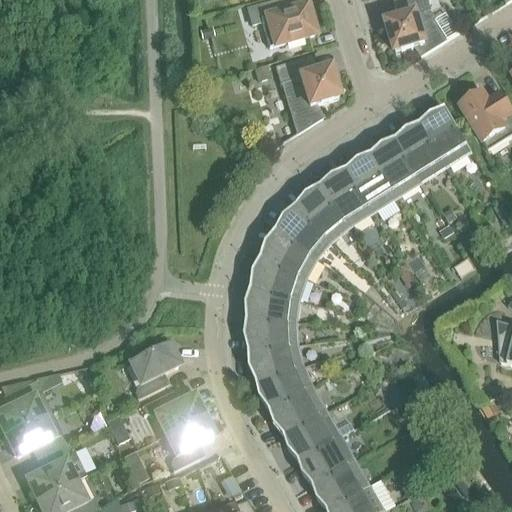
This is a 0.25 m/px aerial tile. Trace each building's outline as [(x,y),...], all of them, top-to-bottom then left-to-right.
[(396,24),(387,26),(396,56),(416,50),(421,59),(422,59),(446,44),(446,43),(458,35),(446,16),(437,22),(436,21),(435,21),(430,14),(432,13),(432,12),(427,0),(395,0),(402,22),(396,24)] [(288,13),(285,2),(248,12),(252,27),(262,24),(269,50),(315,37),(313,30),(316,29),(312,14),(309,15),(307,8),(288,13)] [(212,30),(201,33),(203,40),(213,38),(212,30)] [(280,88),(282,88),(297,136),(298,137),(323,120),(315,108),(338,101),(330,72),(314,76),(309,60),(275,70),(280,87),(280,88)] [(268,68),(255,72),(259,84),(272,80),(268,68)] [(483,96),(461,110),(489,154),(511,139),(511,115),(501,99),(489,106),(483,96)] [(421,129),(446,169),(470,154),(472,157),(473,156),(446,113),(421,129)] [(446,169),(421,129),(396,144),(422,184),(446,169)] [(422,184),(396,144),(372,159),(397,200),(422,184)] [(348,174),(373,215),(397,200),(372,159),(348,174)] [(322,190),(349,230),(373,215),(348,174),(323,190),(322,190)] [(297,211),(331,245),(349,230),(322,190),(298,210),(297,211)] [(277,235),(316,262),(331,245),(297,211),(278,234),(277,235)] [(451,212),(443,216),(449,225),(456,220),(451,212)] [(511,219),(507,212),(499,217),(506,228),(511,224),(511,219)] [(449,229),(440,235),(445,242),(454,236),(449,229)] [(262,262),(305,281),(316,262),(277,235),(262,261),(262,262)] [(419,258),(408,265),(415,276),(421,272),(423,264),(419,258)] [(252,293),(298,303),(305,281),(262,262),(252,291),(252,293)] [(405,266),(396,273),(405,286),(414,280),(405,266)] [(298,303),(252,293),(247,323),(247,324),(295,326),(298,303)] [(295,326),(247,324),(249,354),(249,355),(296,348),(295,326)] [(501,365),(511,367),(511,328),(499,326),(501,365)] [(160,351),(129,366),(140,388),(133,391),(138,403),(165,390),(159,379),(180,368),(175,358),(177,357),(170,343),(159,348),(160,351)] [(257,386),(302,370),(296,348),(249,355),(256,385),(257,386)] [(270,415),(311,391),(302,370),(257,386),(269,413),(270,415)] [(28,383),(1,389),(5,399),(30,387),(28,383)] [(0,429),(5,439),(52,416),(36,384),(30,387),(5,399),(10,410),(0,414),(0,429)] [(284,440),(326,416),(311,391),(270,415),(284,440)] [(165,438),(205,419),(195,397),(173,408),(168,397),(142,410),(145,417),(152,419),(155,417),(165,438)] [(42,461),(68,448),(52,416),(5,439),(14,458),(18,459),(37,450),(42,461)] [(299,465),(340,441),(326,416),(284,440),(299,465)] [(119,419),(106,425),(109,432),(122,426),(119,419)] [(205,419),(165,438),(176,460),(173,461),(170,467),(174,474),(200,461),(195,451),(216,440),(205,419)] [(313,490),(354,466),(340,441),(299,465),(313,490)] [(37,504),(77,484),(84,480),(68,448),(42,461),(47,471),(29,481),(27,485),(37,504)] [(116,449),(104,455),(109,466),(121,460),(116,449)] [(325,511),(331,511),(369,491),(354,466),(313,490),(325,511)] [(144,472),(132,478),(137,487),(148,481),(144,472)] [(197,474),(191,476),(193,482),(200,480),(197,474)] [(463,477),(454,483),(457,488),(463,487),(468,484),(463,477)] [(177,480),(165,484),(168,493),(180,488),(177,480)] [(77,484),(37,504),(40,511),(99,511),(97,505),(90,503),(87,505),(77,484)] [(369,491),(331,511),(388,511),(395,509),(380,484),(369,491)] [(157,487),(145,492),(148,500),(160,495),(157,487)] [(140,501),(132,504),(135,511),(137,511),(143,510),(140,501)] [(218,511),(251,511),(247,503),(235,507),(235,506),(218,511)]
